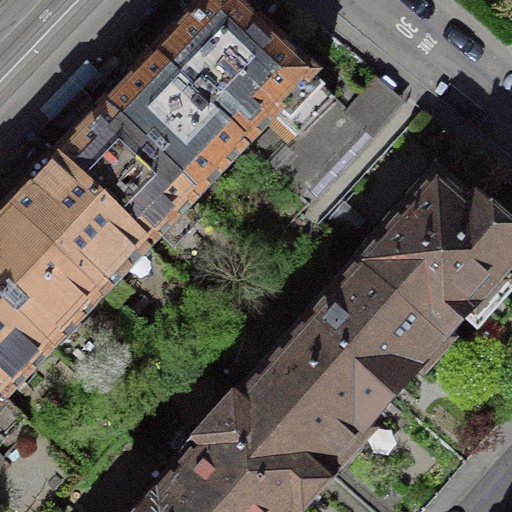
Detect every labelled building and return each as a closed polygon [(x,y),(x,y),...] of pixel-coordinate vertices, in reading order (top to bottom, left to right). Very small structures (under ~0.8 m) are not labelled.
[(211,0),(185,28),(155,59),(242,142),(272,111),(279,117),(298,134),(333,98),(230,0),(211,0)] [(194,193),(242,142),(155,59),(128,87),(107,109),(194,193)] [(98,71),(86,60),(39,110),(51,121),(98,71)] [(365,128),(333,98),(298,134),(279,117),(257,140),(258,142),(251,150),(299,196),(307,188),(308,190),(365,128)] [(58,159),(146,243),(194,193),(107,109),(78,139),(58,159)] [(10,210),(96,293),(146,243),(58,159),(26,192),(10,210)] [(437,178),(360,264),(447,342),(465,321),(476,330),(511,289),(511,278),(506,273),(511,265),(511,232),(498,220),(474,198),(468,205),(437,178)] [(0,298),(48,344),(96,293),(10,210),(0,220),(0,298)] [(347,279),(308,323),(394,401),(447,342),(360,264),(347,279)] [(0,394),(1,395),(48,344),(0,298),(0,394)] [(308,323),(243,396),(330,472),(363,436),(394,401),(308,323)] [(0,445),(25,419),(1,395),(0,394),(0,445)] [(243,396),(176,471),(222,511),(281,511),(284,510),(286,511),(295,511),(307,499),(330,472),(243,396)] [(222,511),(176,471),(139,511),(222,511)]
